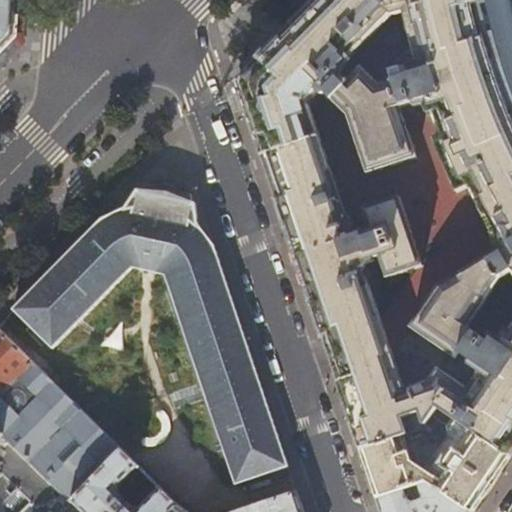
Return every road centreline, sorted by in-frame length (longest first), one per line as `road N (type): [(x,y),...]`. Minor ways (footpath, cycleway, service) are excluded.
road 1 (residential): [(169,12),(343,511)]
road 2 (tertiary): [(0,182),(89,90)]
